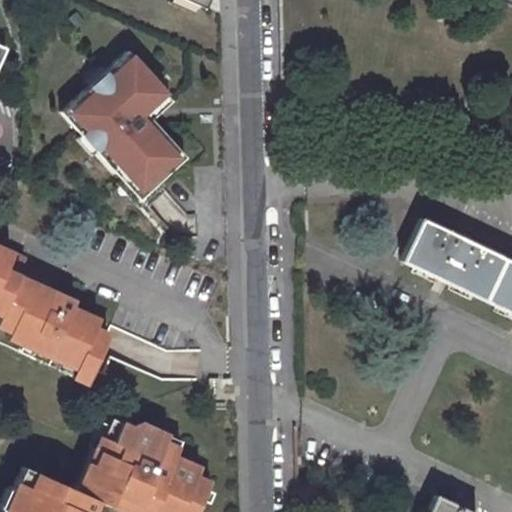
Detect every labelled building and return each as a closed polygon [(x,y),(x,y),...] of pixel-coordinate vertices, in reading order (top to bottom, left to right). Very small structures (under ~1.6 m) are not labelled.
[(140,112),(157,98),(119,57),(97,77),(100,80),(85,94),(82,91),(53,118),(74,141),(77,138),(91,153),(89,156),(115,185),(118,182),(136,201),(156,183),(179,161),(142,121),(145,118),(140,112)] [(97,77),(93,72),(78,86),(85,94),(100,80),(97,77)] [(163,105),(157,98),(140,112),(145,118),(147,120),(163,105)] [(91,153),(77,138),(74,141),(70,145),(84,160),(89,156),(91,153)] [(136,201),(118,182),(115,185),(110,189),(133,213),(160,187),(156,183),(136,201)] [(511,261),(423,219),(403,260),(431,274),(511,312),(511,261)] [(0,342),(90,380),(114,323),(72,306),(76,297),(46,285),(20,274),(28,257),(0,245),(0,342)] [(86,511),(87,510),(91,511),(194,511),(205,490),(190,483),(194,475),(165,463),(168,457),(154,450),(158,442),(131,429),(129,435),(105,424),(95,447),(91,446),(67,497),(17,476),(9,492),(0,494),(0,511),(86,511)] [(84,443),(91,446),(95,447),(105,424),(90,428),(84,443)] [(467,511),(433,494),(423,511),(467,511)]
